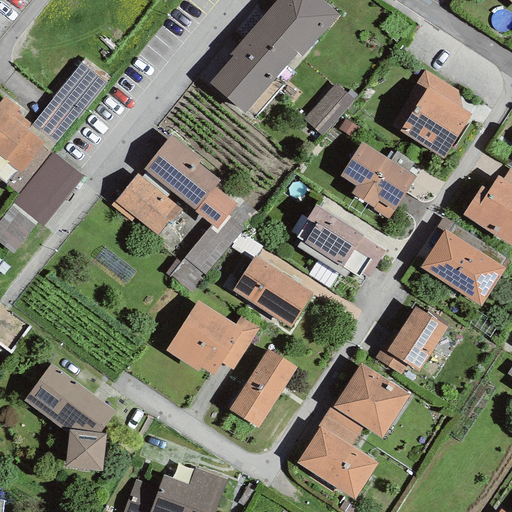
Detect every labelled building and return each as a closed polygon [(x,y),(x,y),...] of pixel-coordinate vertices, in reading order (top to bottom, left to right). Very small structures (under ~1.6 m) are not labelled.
[(322,0),(276,0),(230,55),(232,57),(209,83),(245,113),(297,54),(301,56),(340,16),(322,0)] [(104,83),(80,63),(32,123),(57,143),(104,83)] [(443,159),(471,114),(462,109),(458,90),(425,70),(391,126),(443,159)] [(354,100),(336,84),(303,119),(321,136),(354,100)] [(26,113),(5,96),(0,101),(0,157),(19,173),(44,142),(27,129),(31,124),(23,117),(26,113)] [(360,129),(344,119),(338,129),(353,138),(360,129)] [(170,135),(143,169),(195,211),(214,188),(220,180),(198,163),(201,160),(170,135)] [(355,186),(351,193),(375,208),(373,210),(388,220),(416,177),(407,171),(413,163),(396,151),(394,154),(390,151),(386,157),(361,142),(339,175),(355,186)] [(11,203),(13,204),(38,223),(43,227),(83,177),(51,152),(11,203)] [(511,169),(510,168),(503,179),(511,184),(511,169)] [(182,210),(136,174),(111,206),(131,221),(134,217),(157,236),(168,222),(171,223),(182,210)] [(511,184),(503,179),(497,176),(488,190),(481,186),(462,215),(511,246),(511,184)] [(233,203),(214,188),(195,211),(194,212),(211,226),(215,230),(236,205),(233,203)] [(238,197),(233,203),(236,205),(215,230),(211,226),(169,275),(191,293),(258,214),(253,210),(238,197)] [(38,223),(13,204),(0,220),(0,243),(13,254),(38,223)] [(368,278),(385,250),(316,206),(296,237),(301,240),(347,270),(349,271),(359,277),(361,274),(368,278)] [(505,268),(444,229),(419,267),(480,307),(505,268)] [(345,278),(349,271),(347,270),(301,240),(297,247),(345,278)] [(313,293),(254,256),(232,291),(292,327),(313,293)] [(235,325),(197,301),(165,351),(198,371),(200,367),(213,375),(220,363),(242,329),(235,325)] [(446,327),(415,307),(390,347),(387,351),(407,365),(418,371),(446,327)] [(240,316),(235,325),(242,329),(220,363),(232,370),(259,328),(240,316)] [(400,375),(407,365),(387,351),(390,347),(384,343),(374,358),(400,375)] [(296,368),(267,349),(228,409),(258,428),(296,368)] [(100,433),(116,412),(51,363),(23,401),(69,434),(65,467),(101,471),(105,434),(100,433)] [(360,364),(333,407),(363,427),(381,438),(409,394),(360,364)] [(351,446),(363,427),(333,407),(330,406),(318,425),(320,426),(351,446)] [(351,446),(320,426),(296,463),(354,500),(377,464),(351,446)] [(214,511),(227,480),(194,467),(188,485),(162,475),(157,488),(136,480),(123,511),(214,511)]
